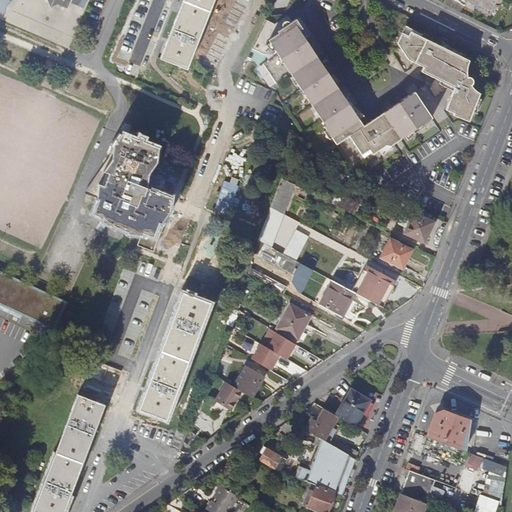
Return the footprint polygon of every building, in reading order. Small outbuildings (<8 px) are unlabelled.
[(47,0),(51,7),(57,4),(67,8),(70,3),(81,7),(83,3),(85,4),(86,0),(47,0)] [(210,0),(180,0),(157,60),(184,70),(210,0)] [(467,0),(467,2),(477,8),(476,10),(491,17),(497,6),(499,6),(501,5),(502,3),(502,0),(501,0),(467,0)] [(266,19),(251,46),(265,53),(268,58),(263,62),(276,83),(290,74),(324,126),(323,127),(335,145),(347,137),(362,127),(350,108),(347,110),(343,104),(346,102),(329,76),(327,78),(323,73),(325,71),(313,52),(310,51),(303,40),(305,39),(300,32),(304,30),(297,19),(291,22),(288,16),(275,24),(266,19)] [(452,90),(444,112),(452,115),(452,117),(467,123),(478,95),(475,94),(473,91),(471,88),(472,86),(472,84),(471,82),(469,80),(466,80),(466,76),(466,70),(467,66),(469,63),(411,33),(408,38),(402,35),(397,45),(406,61),(414,64),(415,61),(424,65),(420,73),(452,90)] [(431,120),(413,94),(362,127),(347,137),(359,155),(367,150),(370,156),(373,154),(377,155),(410,134),(408,131),(415,127),(420,127),(431,120)] [(83,194),(94,199),(89,213),(100,217),(99,218),(137,233),(133,245),(151,252),(171,199),(157,194),(162,181),(146,175),(155,148),(118,133),(113,146),(110,145),(105,157),(87,182),(83,194)] [(270,207),(280,213),(291,183),(281,178),(270,207)] [(330,203),(353,215),(357,207),(333,195),(330,203)] [(257,240),(271,247),(283,214),(280,213),(270,207),(257,240)] [(436,217),(417,207),(415,214),(413,213),(404,233),(424,242),(436,217)] [(297,222),(287,248),(299,254),(309,228),(297,222)] [(389,239),(380,258),(402,269),(412,250),(389,239)] [(271,247),(257,240),(253,253),(292,274),(298,262),(271,247)] [(352,292),(354,292),(380,306),(389,289),(386,288),(391,278),(366,265),(352,292)] [(63,303),(0,273),(0,306),(50,330),(63,303)] [(264,275),(261,281),(283,294),(287,287),(264,275)] [(352,292),(332,281),(319,305),(340,317),(354,292),(352,292)] [(208,304),(179,293),(136,410),(164,421),(208,304)] [(234,301),(230,313),(236,315),(240,304),(234,301)] [(290,303),(276,329),(297,341),(311,315),(290,303)] [(289,358),(297,342),(269,327),(252,359),(273,370),(281,354),(289,358)] [(85,376),(92,379),(96,368),(88,366),(85,376)] [(237,389),(242,392),(255,400),(267,378),(249,368),(237,389)] [(237,389),(226,382),(214,401),(230,410),(242,392),(237,389)] [(337,416),(354,426),(369,401),(351,390),(336,416),(337,416)] [(61,511),(102,405),(73,395),(30,511),(29,511),(61,511)] [(337,416),(336,416),(324,409),(317,420),(312,418),(305,429),(323,439),(324,440),(337,416)] [(427,436),(466,451),(471,421),(443,410),(436,413),(427,436)] [(179,450),(184,437),(176,434),(174,437),(171,448),(179,450)] [(324,440),(323,439),(307,482),(316,485),(335,492),(341,495),(355,458),(324,440)] [(259,459),(274,468),(281,456),(266,448),(259,459)] [(501,491),(510,465),(470,453),(466,466),(488,473),(475,511),(495,511),(502,492),(501,491)] [(430,478),(404,468),(395,491),(421,501),(430,478)] [(227,481),(232,485),(236,479),(231,475),(227,481)] [(327,511),(335,492),(316,485),(313,491),(309,489),(303,505),(319,511),(327,511)] [(206,510),(209,511),(227,511),(237,496),(220,486),(213,497),(216,499),(214,503),(212,501),(211,501),(206,509),(206,510)] [(421,501),(395,491),(387,511),(421,511),(425,503),(421,501)]
